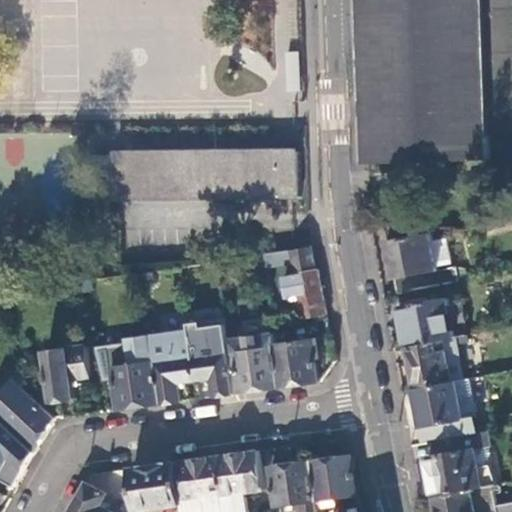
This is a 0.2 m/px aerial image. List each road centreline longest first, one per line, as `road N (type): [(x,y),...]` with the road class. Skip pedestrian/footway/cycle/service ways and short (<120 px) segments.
road 1 (residential): [(372,402),(335,181),(328,0)]
road 2 (residential): [(39,511),(76,442),(372,402)]
